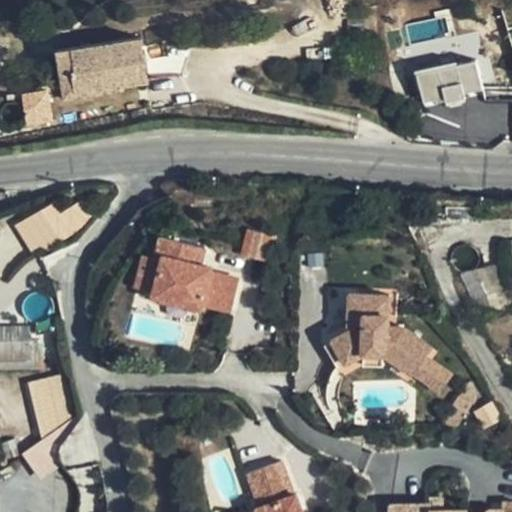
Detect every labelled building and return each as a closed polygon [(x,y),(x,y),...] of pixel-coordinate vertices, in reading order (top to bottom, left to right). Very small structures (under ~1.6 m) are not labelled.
[(150,86),(143,39),(61,48),(70,101),(78,100),(76,90),(120,84),(121,91),(150,86)] [(421,65),(424,97),(494,92),(492,59),(421,65)] [(252,227),(246,251),(274,258),(280,233),(252,227)] [(0,272),(8,284),(40,261),(54,252),(36,228),(23,237),(17,230),(0,240),(0,272)] [(166,229),(159,258),(165,259),(157,293),(156,299),(198,309),(199,304),(235,313),(244,278),(216,271),(218,261),(207,259),(211,241),(166,229)] [(327,263),(326,250),(312,251),(313,264),(327,263)] [(165,259),(159,258),(147,254),(138,288),(157,293),(165,259)] [(353,327),(335,336),(347,360),(366,350),(390,351),(417,374),(432,355),(438,349),(408,324),(402,332),(391,323),(393,291),(354,290),(353,327)] [(50,366),(51,347),(29,346),(28,335),(0,335),(0,370),(30,370),(50,366)] [(390,351),(366,350),(363,367),(386,367),(390,351)] [(457,375),(432,355),(417,374),(442,393),(457,375)] [(61,373),(28,379),(39,443),(33,444),(37,470),(77,463),(61,373)] [(494,399),(477,408),(487,426),(504,417),(494,399)] [(307,511),(301,494),(298,495),(285,458),(250,470),(264,509),(254,511),(307,511)] [(435,501),(435,506),(448,506),(449,491),(435,491),(435,501)] [(472,511),(472,507),(448,506),(435,506),(435,501),(397,501),(397,511),(472,511)]
